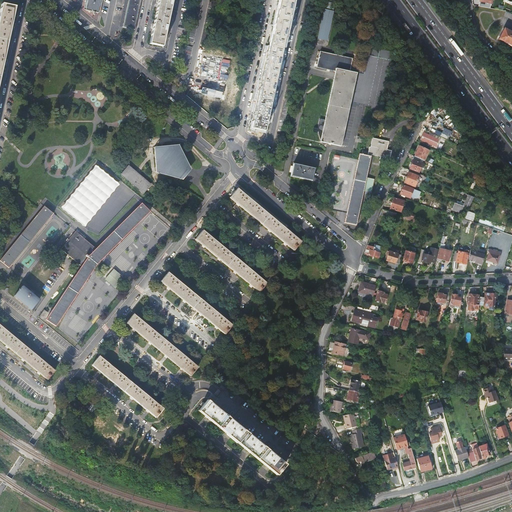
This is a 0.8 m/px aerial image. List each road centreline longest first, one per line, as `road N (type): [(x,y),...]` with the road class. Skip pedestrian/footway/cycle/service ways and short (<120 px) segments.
road 1 (residential): [(0,355),(40,389),(58,388),(237,170)]
road 2 (residential): [(373,501),(319,408),(323,335),(354,266)]
road 3 (residential): [(33,0),(228,156)]
road 4 (residential): [(233,145),(54,0)]
road 5 (motorway): [(391,0),(511,158)]
road 6 (motorway): [(511,129),(414,0)]
road 7 (residential): [(354,266),(411,281),(511,279)]
road 8 (residential): [(269,0),(235,145)]
road 9 (residential): [(241,170),(354,266)]
road 10 (unclassified): [(373,501),(511,457)]
road 11 (residential): [(358,248),(422,120)]
road 12 (residential): [(358,248),(247,162)]
